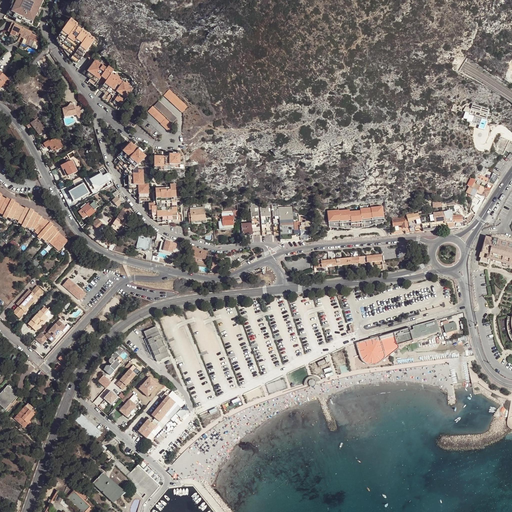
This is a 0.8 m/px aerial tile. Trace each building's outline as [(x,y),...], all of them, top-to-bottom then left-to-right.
[(12,0),(6,15),(30,26),(39,6),(37,5),(39,0),(12,0)] [(74,66),(77,68),(79,66),(77,64),(94,39),(75,26),(77,24),(70,19),(55,39),(60,47),(61,48),(68,58),(73,61),(72,62),(75,65),(74,66)] [(21,43),(30,47),(33,40),(35,40),(37,36),(30,33),(30,32),(11,23),(8,28),(11,30),(9,34),(14,36),(15,35),(23,39),(21,43)] [(42,60),(37,63),(44,73),(49,69),(42,60)] [(85,70),(82,74),(89,79),(96,84),(94,86),(99,90),(102,87),(107,90),(104,94),(101,99),(117,110),(132,88),(111,73),(113,70),(107,66),(106,69),(94,61),(87,71),(85,70)] [(12,83),(7,79),(1,86),(6,90),(12,83)] [(31,87),(25,94),(30,97),(31,96),(40,103),(42,100),(45,102),(48,97),(49,98),(51,95),(47,92),(45,95),(43,93),(43,92),(37,88),(35,90),(31,87)] [(187,107),(168,90),(163,96),(181,113),(187,107)] [(176,118),(158,101),(153,106),(171,123),(176,118)] [(65,107),(61,108),(63,116),(70,114),(69,114),(69,113),(69,112),(70,112),(71,111),(74,112),(75,113),(78,117),(82,115),(83,118),(83,120),(85,121),(86,117),(82,109),(79,111),(77,109),(75,107),(72,105),(69,104),(67,105),(65,107)] [(464,111),(462,118),(467,120),(468,115),(480,119),(485,121),(489,110),(472,104),(469,113),(464,111)] [(152,106),(147,111),(167,131),(173,126),(152,106)] [(468,115),(467,120),(478,123),(480,119),(468,115)] [(29,117),(22,122),(28,130),(32,127),(38,135),(46,130),(41,124),(41,125),(39,121),(37,122),(35,119),(32,121),(29,117)] [(141,117),(136,122),(155,140),(160,134),(141,117)] [(48,140),(45,142),(47,146),(48,145),(51,150),(53,149),(56,148),(57,150),(62,147),(56,137),(48,141),(48,140)] [(495,151),(502,154),(508,140),(501,137),(495,151)] [(137,165),(145,157),(130,143),(114,160),(114,163),(127,175),(127,180),(123,180),(123,186),(138,199),(143,199),(148,199),(148,198),(147,184),(143,184),(142,170),(137,170),(137,174),(132,174),(132,171),(137,165)] [(179,154),(168,154),(168,157),(153,157),(153,169),(158,169),(158,171),(164,171),(164,168),(179,168),(179,154)] [(77,171),(71,160),(59,166),(60,168),(57,170),(61,179),(77,171)] [(469,185),(465,192),(474,197),(476,193),(485,198),(498,177),(488,171),(482,175),(481,175),(478,179),(475,178),(474,180),(475,181),(472,186),(469,185)] [(113,183),(109,174),(102,178),(106,186),(107,187),(113,183)] [(97,176),(89,180),(96,191),(106,186),(102,178),(101,177),(99,179),(97,176)] [(66,187),(64,182),(57,185),(62,195),(65,193),(67,197),(77,191),(73,183),(66,187)] [(167,222),(180,221),(178,184),(153,186),(153,198),(148,198),(148,199),(149,216),(152,216),(152,220),(156,220),(157,222),(161,222),(167,222)] [(111,196),(114,198),(116,196),(121,202),(125,200),(118,190),(111,196)] [(30,230),(30,228),(33,230),(35,231),(33,233),(38,236),(36,238),(39,240),(41,239),(44,242),(45,241),(48,243),(58,251),(67,241),(57,232),(55,230),(56,229),(52,226),(53,225),(49,222),(49,223),(45,220),(44,221),(41,218),(37,216),(37,215),(33,212),(33,211),(30,210),(29,211),(25,208),(24,210),(21,208),(18,206),(18,205),(14,203),(14,202),(11,200),(10,201),(6,199),(5,200),(3,199),(1,197),(1,196),(0,194),(0,214),(3,216),(2,218),(5,220),(6,218),(11,220),(11,219),(15,220),(18,222),(17,224),(22,226),(21,227),(24,229),(25,228),(30,230)] [(114,198),(111,201),(116,207),(121,202),(116,196),(114,198)] [(84,204),(78,210),(83,214),(84,213),(88,217),(94,211),(87,203),(85,205),(84,204)] [(277,203),(271,204),(271,209),(273,209),(273,211),(271,212),(272,217),(274,217),(274,220),(272,220),(272,225),(274,225),(275,228),(272,228),(273,236),(279,236),(279,233),(278,220),(277,203)] [(251,223),(251,236),(259,236),(259,228),(255,229),(255,225),(258,224),(258,220),(254,220),(254,217),(258,216),(257,212),(254,212),(254,209),(257,208),(257,204),(249,205),(249,209),(251,223)] [(269,204),(259,205),(261,236),(271,235),(271,228),(269,228),(269,224),(270,224),(270,220),(268,221),(268,217),(270,217),(269,212),(268,212),(268,209),(269,209),(269,204)] [(123,206),(115,219),(121,223),(122,221),(126,223),(130,216),(127,214),(129,210),(123,206)] [(333,229),(379,225),(378,206),(371,207),(360,208),(360,210),(349,211),(349,209),(338,210),(338,209),(331,210),(333,229)] [(194,210),(189,210),(189,214),(188,214),(188,221),(190,221),(205,220),(204,209),(194,210)] [(217,219),(218,229),(232,228),(232,217),(237,217),(237,211),(232,211),(232,213),(221,213),(221,216),(219,216),(219,219),(217,219)] [(443,216),(442,212),(417,215),(420,225),(421,227),(445,224),(443,216)] [(405,215),(405,216),(409,233),(415,233),(413,226),(420,225),(417,215),(417,214),(413,214),(412,213),(405,215)] [(97,214),(93,217),(96,220),(92,224),(101,233),(108,226),(97,214)] [(451,215),(443,216),(445,224),(446,228),(454,227),(453,223),(460,222),(460,221),(463,221),(463,216),(451,216),(451,215)] [(403,230),(405,234),(409,233),(405,216),(392,218),(392,220),(391,220),(392,227),(400,226),(400,231),(403,230)] [(282,220),(278,220),(279,233),(290,233),(290,227),(290,220),(287,220),(282,220)] [(298,221),(299,230),(310,229),(309,220),(298,221)] [(251,223),(240,224),(241,236),(243,236),(243,241),(252,240),(251,236),(251,223)] [(100,234),(95,241),(103,246),(105,242),(106,243),(106,244),(109,246),(108,249),(112,251),(115,245),(102,238),(103,236),(100,234)] [(477,261),(479,262),(486,238),(484,238),(477,261)] [(486,238),(479,262),(487,264),(488,261),(489,258),(511,264),(511,245),(497,241),(497,240),(493,239),(493,240),(486,238)] [(150,242),(137,239),(135,250),(139,250),(141,249),(143,249),(144,251),(148,252),(150,242)] [(164,241),(162,251),(172,254),(172,251),(174,251),(176,244),(164,241)] [(207,252),(190,247),(189,251),(192,252),(191,256),(204,260),(207,252)] [(242,253),(237,256),(242,262),(246,259),(242,253)] [(380,255),(313,263),(313,269),(381,261),(380,255)] [(222,258),(213,256),(212,263),(210,269),(219,271),(220,270),(221,264),(221,263),(222,258)] [(511,267),(511,264),(489,258),(488,261),(511,267)] [(67,281),(63,286),(80,301),(86,294),(83,291),(74,284),(72,286),(67,281)] [(12,313),(18,318),(42,292),(36,286),(31,292),(28,290),(15,304),(17,307),(12,313)] [(27,325),(34,331),(42,322),(41,321),(46,317),(43,315),(40,312),(39,311),(27,325)] [(46,338),(51,343),(55,339),(53,338),(61,330),(59,329),(63,325),(58,321),(44,336),(46,338)] [(454,322),(443,325),(445,333),(456,330),(454,322)] [(168,356),(155,326),(143,332),(156,362),(168,356)] [(35,339),(41,344),(44,340),(38,335),(35,339)] [(376,364),(382,360),(377,347),(384,344),(381,336),(370,340),(356,344),(359,355),(362,361),(366,364),(371,365),(376,364)] [(106,373),(108,374),(112,370),(113,371),(119,365),(117,363),(118,361),(116,359),(121,353),(116,349),(110,357),(110,359),(109,361),(109,362),(104,366),(102,370),(106,373)] [(63,353),(59,358),(64,363),(68,358),(63,353)] [(7,364),(11,367),(17,359),(13,356),(7,364)] [(131,371),(135,367),(129,362),(124,367),(128,370),(129,369),(131,371)] [(128,370),(116,384),(122,389),(129,381),(134,375),(136,376),(140,372),(135,367),(131,371),(129,369),(128,370)] [(316,375),(314,374),(316,382),(309,383),(308,376),(306,378),(305,379),(304,381),(304,383),(304,385),(309,384),(309,385),(310,386),(311,386),(312,387),(313,387),(314,387),(315,386),(316,385),(316,384),(317,383),(317,382),(321,381),(320,379),(319,377),(317,376),(316,375)] [(308,376),(309,383),(316,382),(314,374),(311,374),(309,375),(308,376)] [(102,375),(97,381),(105,388),(110,382),(106,378),(103,376),(102,375)] [(148,377),(147,378),(156,386),(157,385),(148,377)] [(147,378),(139,387),(148,395),(156,386),(147,378)] [(7,387),(4,389),(7,391),(6,393),(8,395),(7,397),(11,401),(16,395),(7,387)] [(148,395),(139,387),(138,389),(147,397),(148,395)] [(4,389),(0,394),(0,405),(4,408),(11,401),(7,397),(8,395),(6,393),(7,391),(4,389)] [(129,392),(121,401),(124,404),(118,411),(128,419),(135,412),(132,410),(140,401),(129,392)] [(167,396),(150,415),(158,422),(174,403),(167,396)] [(179,407),(174,403),(158,422),(156,425),(152,421),(150,424),(154,427),(149,432),(154,436),(179,407)] [(27,404),(14,418),(24,428),(29,422),(27,420),(34,413),(31,410),(32,408),(27,404)] [(27,420),(29,422),(35,416),(36,414),(36,413),(36,411),(32,408),(31,410),(34,413),(27,420)] [(74,420),(95,439),(100,433),(80,414),(74,420)] [(148,418),(137,432),(144,438),(149,432),(154,427),(150,424),(152,421),(148,418)] [(98,443),(92,450),(99,456),(105,449),(98,443)] [(131,485),(143,496),(140,505),(142,505),(158,486),(142,471),(136,466),(130,473),(136,479),(131,485)] [(114,486),(101,474),(92,483),(111,502),(115,497),(109,491),(114,486)] [(109,491),(115,497),(120,492),(114,486),(109,491)] [(83,511),(89,507),(73,492),(66,499),(79,511),(83,511)]
